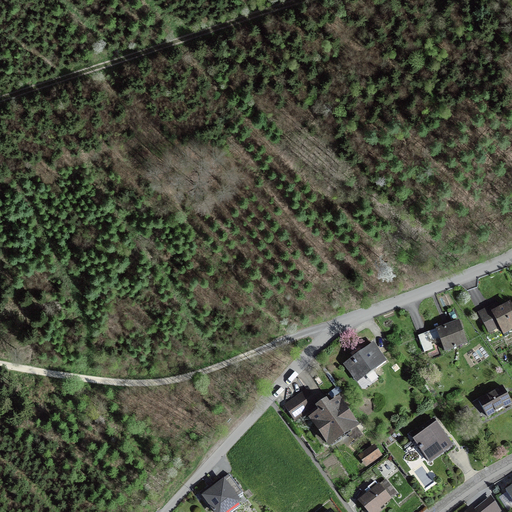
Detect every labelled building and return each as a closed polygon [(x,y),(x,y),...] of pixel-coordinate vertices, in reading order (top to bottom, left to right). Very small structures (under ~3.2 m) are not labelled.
[(511,332),(511,310),(509,305),(498,311),(496,306),(490,309),(489,308),(478,314),(484,327),(496,321),(502,334),(511,330),(511,332)] [(444,352),(465,344),(458,324),(437,332),(444,352)] [(385,362),(372,344),(344,364),(355,380),(375,366),(377,368),(385,362)] [(339,386),(328,393),(332,399),(343,391),(339,386)] [(316,399),(307,387),(283,405),(295,421),(316,406),(313,402),(316,399)] [(502,388),(478,401),(487,417),(510,404),(502,388)] [(309,418),(329,447),(349,434),(353,441),(362,435),(359,430),(365,426),(362,422),(358,424),(339,396),(330,403),(327,399),(315,407),(318,411),(309,418)] [(462,422),(473,416),(467,405),(456,411),(462,422)] [(418,449),(428,462),(451,445),(436,424),(415,439),(421,447),(418,449)] [(366,464),(378,456),(373,447),(360,456),(366,464)] [(223,511),(238,501),(224,482),(205,497),(216,511),(223,511)] [(367,511),(378,511),(379,511),(377,509),(394,495),(384,482),(368,495),(368,494),(359,502),(367,511)]
